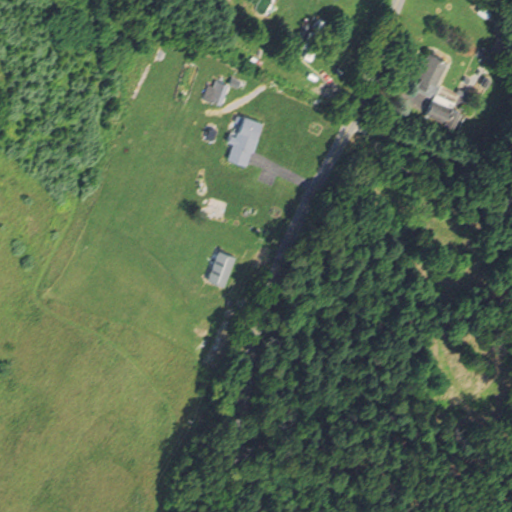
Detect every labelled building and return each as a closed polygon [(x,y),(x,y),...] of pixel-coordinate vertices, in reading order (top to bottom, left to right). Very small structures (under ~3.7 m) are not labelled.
[(325,21),(309,60),(300,57),(303,48),(299,47),(306,30),(311,32),(317,18),(325,21)] [(444,61),(434,83),(437,85),(433,95),(429,94),(427,98),(412,91),(418,77),(414,76),(418,68),(413,66),(416,58),(421,60),(424,52),(444,61)] [(228,83),(231,74),(241,78),(238,86),(228,83)] [(209,85),(214,87),(217,81),(229,86),(221,107),(203,99),(209,85)] [(256,136),(259,137),(253,153),(249,152),(244,166),(225,159),(231,143),(226,141),(230,130),(235,132),(241,115),(261,122),(256,136)] [(208,129),(216,131),(213,140),(205,138),(208,129)] [(202,277),(219,284),(232,254),(215,247),(202,277)]
